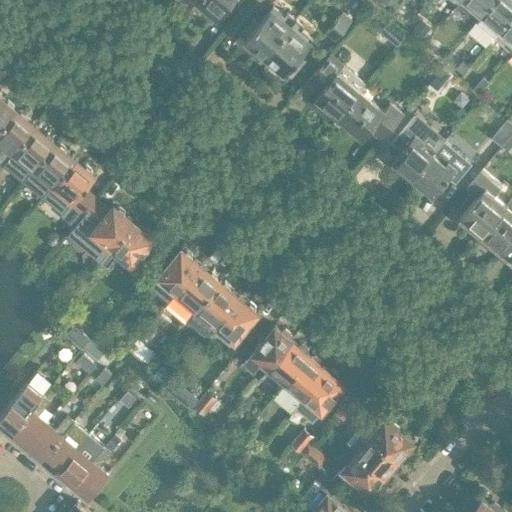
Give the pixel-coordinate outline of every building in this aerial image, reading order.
[(196,0),(196,1),(207,10),(209,6),(218,14),(229,0),(196,0)] [(491,0),(459,0),(479,16),(491,0)] [(511,13),(511,0),(491,0),(479,16),(498,31),(511,13)] [(258,47),(265,53),(296,16),(287,9),(284,12),(273,3),(259,20),(254,16),(241,32),(247,37),(245,40),(256,50),(258,47)] [(342,11),(325,31),(335,39),(351,19),(342,11)] [(511,13),(498,31),(511,43),(511,13)] [(296,16),(265,53),(272,58),(270,61),(282,71),(284,68),(290,74),(304,57),(299,53),(313,36),(301,26),(304,23),(296,16)] [(422,23),(414,32),(421,38),(429,29),(422,23)] [(11,50),(5,44),(0,49),(0,52),(5,56),(11,50)] [(361,88),(367,81),(330,51),(314,70),(322,77),(318,82),(322,86),(315,94),(339,114),(361,88)] [(461,61),(456,67),(464,73),(469,66),(461,61)] [(428,82),(438,90),(453,72),(443,64),(428,82)] [(483,75),(478,82),(483,86),(489,80),(483,75)] [(361,88),(339,114),(362,134),(370,125),(374,129),(379,124),(387,131),(403,112),(390,100),(384,108),(361,88)] [(5,98),(0,93),(0,125),(16,107),(13,105),(13,102),(8,97),(5,98)] [(18,109),(16,107),(0,125),(0,137),(6,142),(0,148),(0,159),(3,162),(35,123),(27,116),(26,113),(21,108),(18,109)] [(501,143),(502,142),(511,130),(511,120),(507,117),(492,135),(501,143)] [(44,130),(35,123),(3,162),(11,169),(22,156),(34,165),(55,139),(53,137),(53,134),(47,130),(44,130)] [(511,130),(502,142),(511,150),(511,130)] [(413,176),(433,151),(436,148),(423,138),(424,138),(415,131),(392,159),(413,176)] [(455,180),(472,160),(444,138),(436,148),(433,151),(413,176),(433,193),(448,175),(455,180)] [(58,141),(55,139),(34,165),(45,174),(34,187),(42,194),(75,155),(66,148),(66,145),(60,141),(58,141)] [(97,196),(84,185),(95,172),(92,170),(92,167),(86,163),(84,163),(75,155),(42,194),(51,201),(62,188),(73,198),(68,204),(61,213),(74,225),(97,196)] [(459,215),(481,233),(507,202),(495,192),(502,184),(482,167),(467,185),(477,194),(459,215)] [(102,258),(134,219),(125,212),(125,209),(119,204),(116,205),(114,202),(110,207),(97,196),(74,225),(69,231),(74,235),(75,234),(94,249),(93,251),(102,258)] [(511,206),(507,202),(481,233),(501,250),(511,236),(511,206)] [(134,219),(102,258),(110,265),(117,256),(111,251),(115,247),(132,261),(154,236),(151,233),(151,231),(145,226),(142,226),(134,219)] [(511,236),(501,250),(511,259),(511,236)] [(173,294),(201,261),(193,254),(192,251),(187,246),(184,247),(182,245),(176,251),(169,245),(151,266),(158,273),(151,282),(170,298),(173,294)] [(192,310),(197,305),(220,277),(218,275),(218,272),(212,267),(209,268),(201,261),(173,294),(192,310)] [(230,282),(225,278),(222,278),(220,277),(197,305),(216,321),(239,293),(231,285),(230,282)] [(231,342),(258,308),(256,306),(256,304),(250,299),(247,299),(239,293),(216,321),(212,326),(231,342)] [(281,328),(275,322),(247,356),(254,362),(256,359),(267,367),(292,337),(291,336),(291,332),(285,327),(281,328)] [(298,342),(292,337),(267,367),(284,382),(310,351),(308,350),(308,346),(302,341),(298,342)] [(146,348),(138,357),(146,364),(154,355),(146,348)] [(311,352),(310,351),(284,382),(302,396),(327,366),(321,360),(321,356),(315,352),(311,352)] [(313,418),(338,387),(339,388),(345,380),(338,375),(338,371),(332,366),(328,367),(327,366),(302,396),(296,404),(313,418)] [(102,383),(109,375),(102,369),(95,377),(102,383)] [(179,382),(170,375),(164,383),(173,390),(179,382)] [(0,420),(12,430),(43,393),(27,379),(0,411),(0,420)] [(211,417),(223,402),(207,388),(194,403),(211,417)] [(347,413),(361,396),(352,389),(338,405),(347,413)] [(151,390),(146,395),(154,401),(158,396),(151,390)] [(47,419),(38,412),(50,398),(43,393),(12,430),(27,443),(47,419)] [(347,413),(338,405),(334,410),(344,417),(347,413)] [(42,456),(74,418),(67,412),(55,426),(47,419),(27,443),(42,456)] [(385,413),(377,423),(370,431),(399,456),(405,449),(409,449),(413,443),(413,440),(414,438),(398,425),(400,423),(388,413),(386,415),(385,413)] [(78,445),(69,438),(81,424),(74,418),(42,456),(58,469),(78,445)] [(365,427),(370,431),(377,423),(372,419),(365,427)] [(370,431),(365,427),(360,423),(346,440),(356,448),(385,473),(390,466),(394,466),(399,460),(398,457),(399,456),(370,431)] [(240,424),(235,429),(240,434),(245,428),(240,424)] [(300,449),(308,440),(313,434),(304,426),(291,441),(300,449)] [(112,450),(122,438),(115,432),(105,444),(112,450)] [(73,482),(105,444),(98,438),(86,452),(78,445),(58,469),(73,482)] [(326,455),(308,440),(300,449),(319,464),(326,455)] [(105,444),(73,482),(89,495),(109,471),(100,464),(112,450),(105,444)] [(385,473),(356,448),(341,465),(370,490),(376,483),(380,483),(385,477),(384,474),(385,473)] [(321,483),(328,474),(319,467),(312,475),(315,478),(321,483)] [(351,511),(354,510),(321,483),(315,478),(301,495),(310,502),(321,511),(351,511)] [(499,511),(503,508),(494,500),(490,501),(482,494),(473,505),(467,499),(456,511),(499,511)] [(321,511),(310,502),(301,495),(286,511),(321,511)] [(92,511),(77,499),(65,511),(92,511)]
